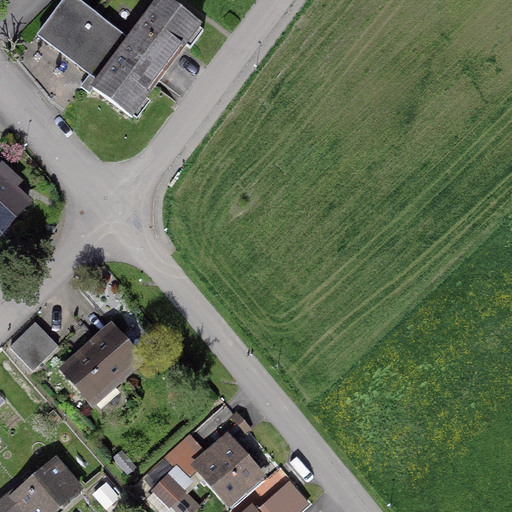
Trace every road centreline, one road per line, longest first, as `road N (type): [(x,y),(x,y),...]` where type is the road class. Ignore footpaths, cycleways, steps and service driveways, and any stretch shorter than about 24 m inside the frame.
road 1 (residential): [(359,511),(111,216)]
road 2 (residential): [(272,0),(111,216)]
road 3 (residential): [(111,216),(0,71)]
road 4 (residential): [(111,216),(0,319)]
